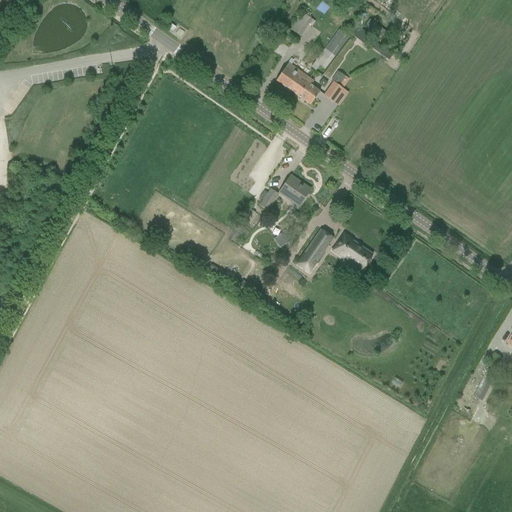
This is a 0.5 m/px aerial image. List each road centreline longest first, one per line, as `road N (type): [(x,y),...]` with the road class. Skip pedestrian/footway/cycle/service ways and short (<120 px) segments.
road 1 (unclassified): [(504,281),(101,0)]
road 2 (track): [(0,348),(162,43)]
